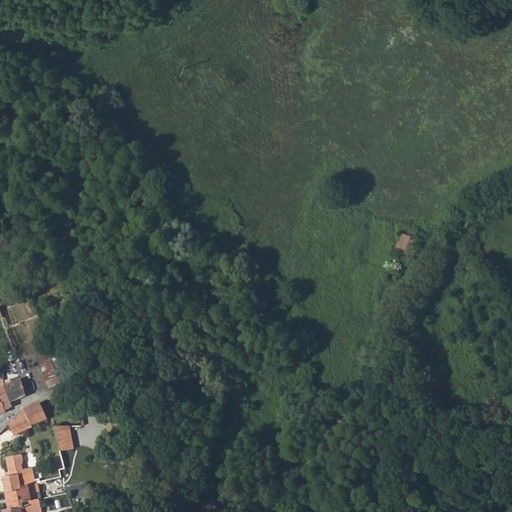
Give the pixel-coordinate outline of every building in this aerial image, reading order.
[(375,296),(389,303),(397,285),(393,283),(406,257),(412,260),(419,244),(415,241),(417,235),(405,229),(402,235),(403,236),(375,296)] [(38,355),(47,381),(59,377),(50,351),(38,355)] [(11,402),(26,396),(21,380),(5,386),(11,402)] [(5,410),(12,407),(11,402),(5,386),(3,381),(1,382),(2,386),(0,386),(0,414),(2,414),(6,412),(5,410)] [(47,418),(40,403),(24,409),(32,425),(47,418)] [(22,432),(33,427),(32,425),(24,409),(24,410),(15,417),(22,432)] [(10,437),(22,432),(15,417),(5,427),(10,437)] [(67,427),(54,427),(61,454),(73,451),(67,427)] [(3,478),(6,494),(27,489),(26,486),(35,484),(31,464),(30,463),(26,463),(26,464),(25,464),(25,465),(26,470),(23,470),(22,465),(23,463),(22,455),(6,458),(9,473),(10,476),(3,478)] [(71,487),(72,491),(87,488),(84,483),(71,487)] [(36,486),(27,489),(6,494),(9,508),(39,500),(36,486)] [(89,493),(87,488),(72,491),(73,497),(89,493)] [(43,511),(40,500),(39,500),(9,508),(3,510),(3,511),(43,511)]
